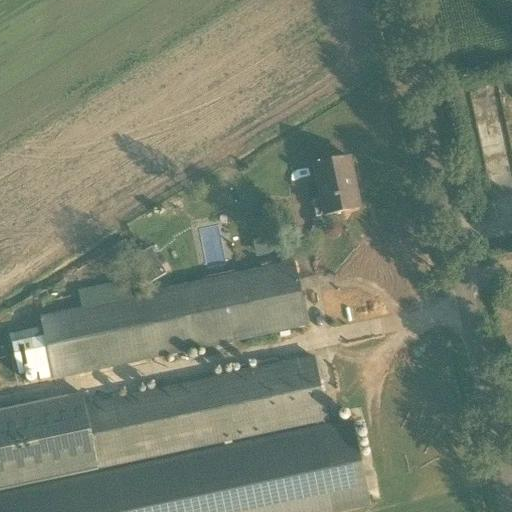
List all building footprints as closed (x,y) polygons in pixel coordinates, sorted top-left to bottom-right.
[(323,217),(341,213),(360,209),(349,158),(312,166),(323,217)] [(129,280),(132,294),(151,284),(139,261),(121,271),(118,273),(123,281),(129,280)] [(273,269),(133,299),(82,308),(40,317),(54,382),(288,331),(307,326),(292,264),(273,269)] [(314,358),(294,362),(85,407),(83,395),(0,412),(0,490),(328,422),(327,421),(314,358)] [(352,420),(329,425),(0,495),(0,511),(345,511),(370,507),(352,420)]
